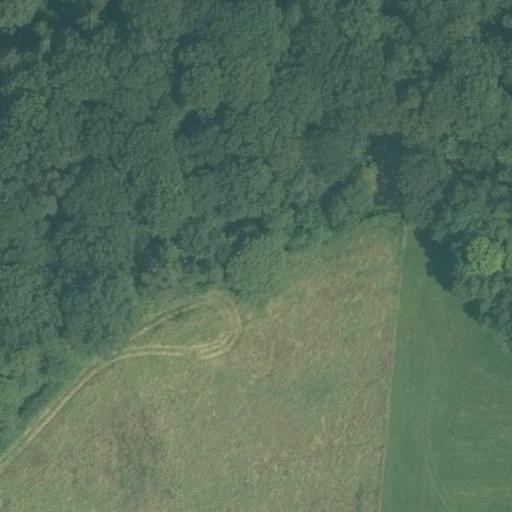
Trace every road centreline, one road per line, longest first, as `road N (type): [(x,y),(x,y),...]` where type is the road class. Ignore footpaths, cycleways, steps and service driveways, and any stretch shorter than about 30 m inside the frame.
road 1 (track): [(273,0),(206,199),(92,319),(0,399)]
road 2 (track): [(206,199),(236,195),(339,153)]
